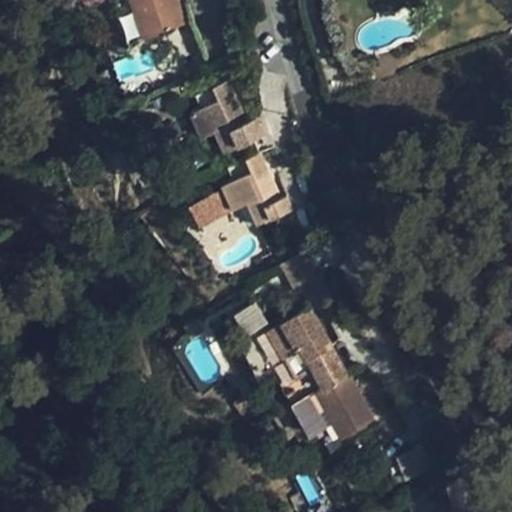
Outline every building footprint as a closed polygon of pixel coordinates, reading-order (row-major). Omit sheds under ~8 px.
[(132,0),(145,38),(186,25),(177,0),(132,0)] [(203,107),(190,112),(201,138),(215,132),(224,153),(265,134),(258,117),(248,121),(229,80),(214,87),(215,88),(198,96),(203,107)] [(235,180),(223,185),(234,211),(247,204),(257,226),(298,207),(290,190),(280,194),(262,153),(246,159),(247,161),(230,169),(235,180)] [(187,204),(197,228),(227,216),(218,192),(187,204)] [(306,251),(282,265),(296,290),(320,277),(306,251)] [(235,312),(243,335),(266,326),(257,304),(235,312)] [(375,421),(310,306),(269,331),(285,358),(288,356),(298,374),(312,365),(325,388),(317,393),(343,440),(375,421)] [(458,458),(445,463),(448,469),(460,463),(458,458)]
